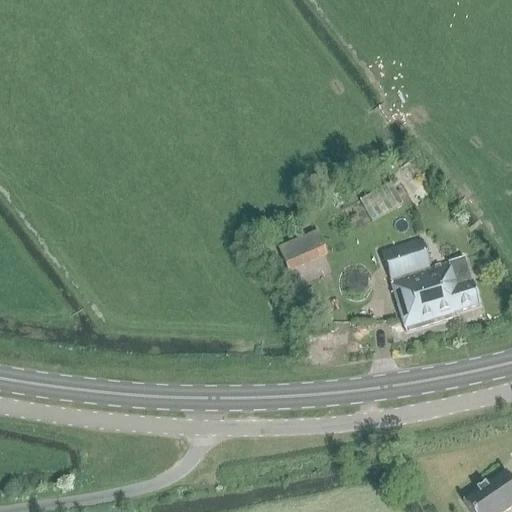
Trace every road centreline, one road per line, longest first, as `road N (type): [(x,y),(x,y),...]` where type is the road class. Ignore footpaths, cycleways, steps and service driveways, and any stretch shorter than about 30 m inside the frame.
road 1 (unclassified): [(202,428),(388,418),(511,390)]
road 2 (primary): [(204,398),(365,389),(511,362)]
road 3 (unclassified): [(202,428),(189,462),(152,485),(5,511)]
road 4 (primary): [(0,378),(204,398)]
road 5 (unclassified): [(0,405),(202,428)]
